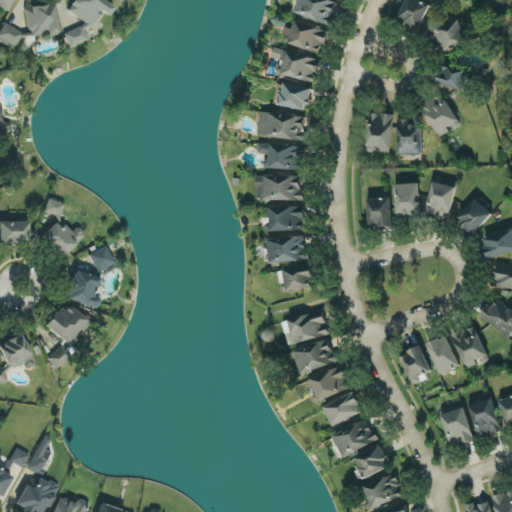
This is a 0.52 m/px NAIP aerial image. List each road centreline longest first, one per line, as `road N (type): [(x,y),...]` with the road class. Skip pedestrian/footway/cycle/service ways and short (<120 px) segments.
road 1 (residential): [(377,0),(351,72),(334,210),(343,273),(439,511)]
road 2 (residential): [(368,337),(455,304),(463,276),(457,259),(441,249),(343,273)]
road 3 (residential): [(351,72),(404,86),(413,75),(406,58),(361,41)]
